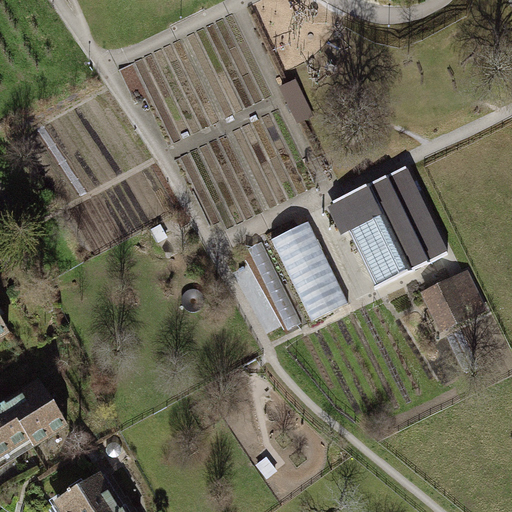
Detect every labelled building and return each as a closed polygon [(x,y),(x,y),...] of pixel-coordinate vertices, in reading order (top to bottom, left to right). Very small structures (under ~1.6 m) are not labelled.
[(411,178),(386,189),(429,279),(454,267),(411,178)] [(338,198),(325,205),(335,224),(348,217),(350,222),(389,203),(380,184),(340,204),(338,198)] [(390,206),(373,215),(412,293),(429,285),(390,206)] [(410,295),(372,215),(356,222),(394,302),(410,295)] [(347,221),(339,225),(342,232),(325,240),(354,303),(385,289),(354,223),(350,225),(347,221)] [(308,222),(271,240),(311,322),(349,303),(308,222)] [(261,241),(247,248),(288,332),(303,326),(261,241)] [(466,273),(426,293),(438,318),(447,313),(453,326),(485,310),(466,273)] [(0,318),(0,345),(12,338),(0,318)] [(41,383),(0,409),(0,458),(29,440),(33,447),(67,425),(41,383)] [(122,511),(100,476),(48,508),(50,511),(122,511)]
